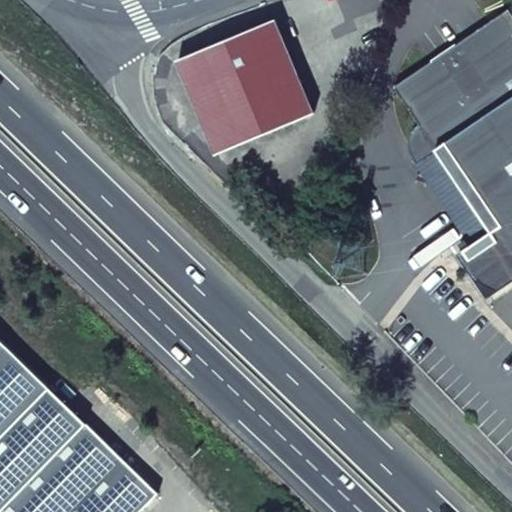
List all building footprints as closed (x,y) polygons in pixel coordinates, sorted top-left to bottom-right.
[(511,13),(508,9),(396,85),(421,122),(415,127),(413,131),(412,135),(412,149),(414,157),(415,161),(417,163),(439,149),(493,230),(461,251),(476,274),(476,275),(481,280),(487,284),(491,287),(498,289),(511,280),(511,13)] [(274,19),(181,58),(220,151),(232,146),(313,112),(274,19)] [(232,146),(220,151),(238,169),(247,160),(232,146)] [(7,345),(0,352),(0,361),(11,349),(7,345)] [(11,349),(0,361),(0,511),(140,511),(159,493),(11,349)]
